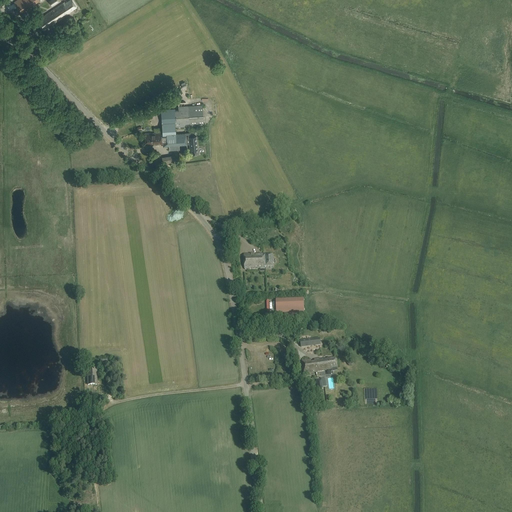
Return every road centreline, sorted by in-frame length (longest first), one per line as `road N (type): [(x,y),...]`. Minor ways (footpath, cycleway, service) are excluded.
road 1 (unclassified): [(259,511),(227,271),(210,230),(0,37)]
road 2 (track): [(245,383),(110,399)]
road 3 (track): [(96,511),(91,412),(110,399)]
